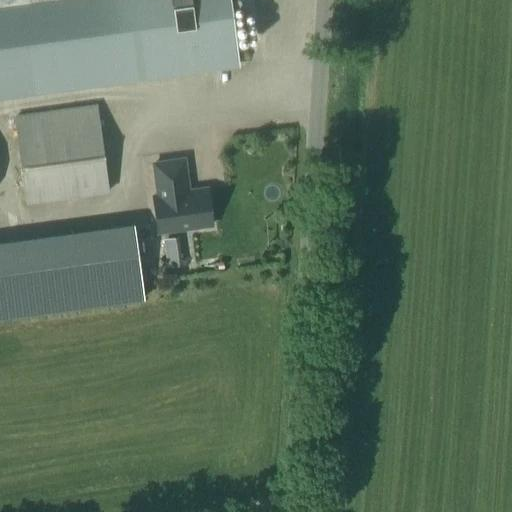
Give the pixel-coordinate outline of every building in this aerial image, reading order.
[(0,0),(0,94),(234,63),(226,0),(0,0)] [(26,205),(109,193),(97,105),(12,117),(26,205)] [(148,165),(158,233),(211,226),(206,189),(179,193),(175,162),(148,165)] [(201,231),(173,235),(177,271),(205,267),(201,231)] [(148,271),(81,272),(80,242),(55,242),(56,299),(149,297),(148,271)]
